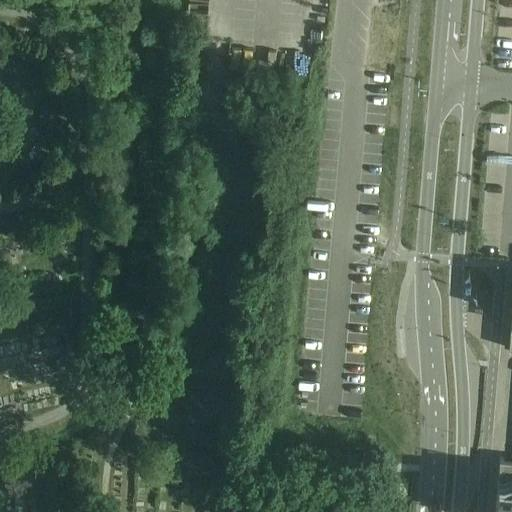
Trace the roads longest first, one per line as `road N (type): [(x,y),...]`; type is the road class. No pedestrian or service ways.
road 1 (tertiary): [(433,85),(420,259),(430,353),(427,511)]
road 2 (tertiary): [(457,511),(456,261),(468,88)]
